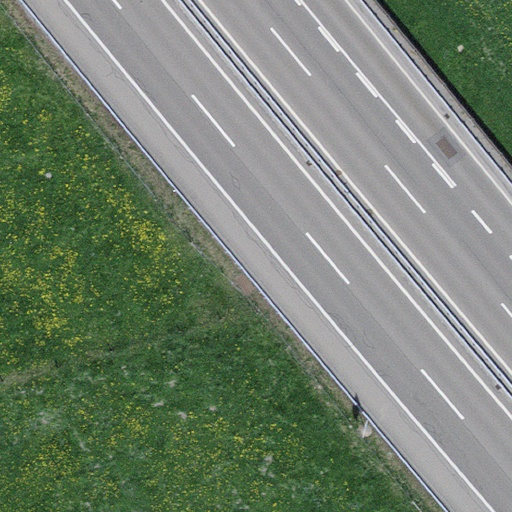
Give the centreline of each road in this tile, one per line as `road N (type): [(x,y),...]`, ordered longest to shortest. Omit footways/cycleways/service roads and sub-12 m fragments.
road 1 (motorway): [(111,0),(511,478)]
road 2 (motorway): [(511,313),(250,0)]
